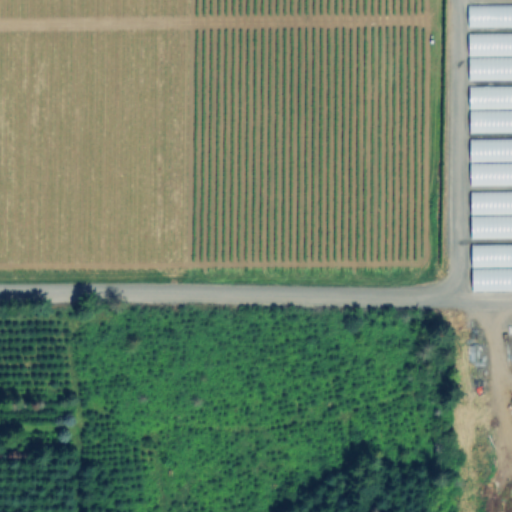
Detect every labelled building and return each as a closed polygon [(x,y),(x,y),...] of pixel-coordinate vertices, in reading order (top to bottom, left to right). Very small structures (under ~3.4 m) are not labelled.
[(466,26),(511,25),(511,3),(466,4),(466,26)] [(511,31),(466,32),(467,55),(511,54),(511,31)] [(467,78),(511,77),(511,56),(466,57),(467,78)] [(467,106),(511,105),(511,85),(467,86),(467,106)] [(495,165),(470,166),(471,184),(496,184),(495,165)] [(469,213),(511,212),(511,190),(469,191),(469,213)] [(469,237),(511,236),(511,217),(468,218),(469,237)]
